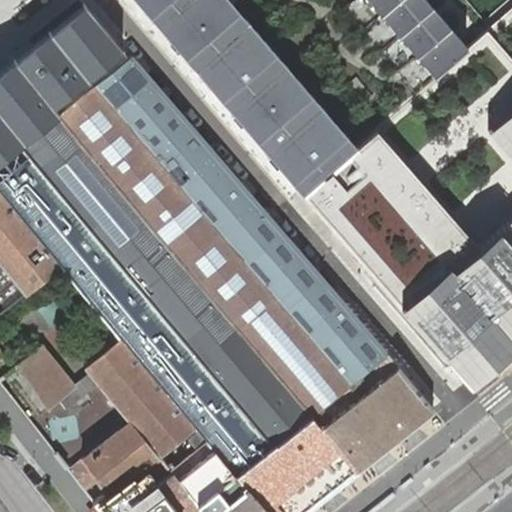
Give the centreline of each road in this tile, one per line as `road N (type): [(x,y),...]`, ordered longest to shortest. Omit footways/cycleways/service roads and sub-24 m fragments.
road 1 (residential): [(100,0),(466,420)]
road 2 (residential): [(348,511),(466,420)]
